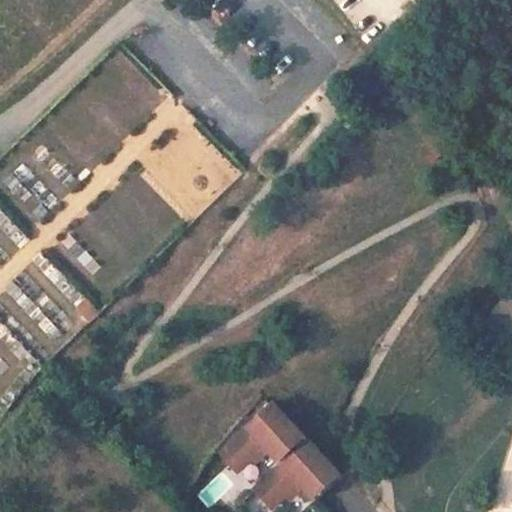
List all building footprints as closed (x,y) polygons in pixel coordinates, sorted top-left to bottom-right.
[(100,313),(87,299),(77,309),(90,322),(100,313)] [(281,464),(306,439),(270,403),(240,433),(257,450),(265,458),(270,453),(281,464)] [(240,433),(219,454),(236,472),(257,450),(240,433)] [(306,439),(281,464),(277,468),(291,483),(298,490),(302,485),(316,499),(341,474),(306,439)] [(277,468),(254,490),(271,508),(286,493),(284,490),(291,483),(277,468)]
